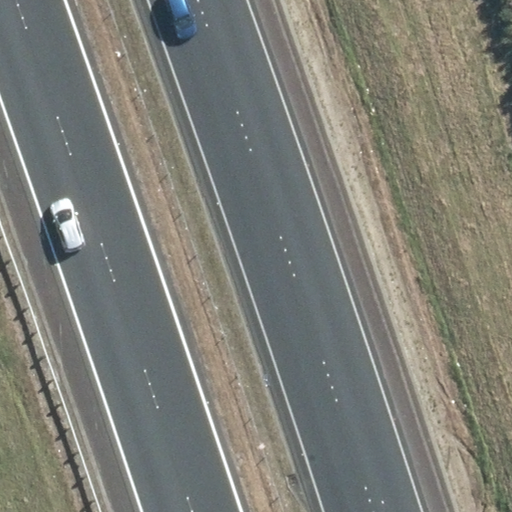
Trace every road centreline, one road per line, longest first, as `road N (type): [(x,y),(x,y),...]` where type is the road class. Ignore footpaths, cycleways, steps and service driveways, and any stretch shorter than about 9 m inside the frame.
road 1 (motorway): [(193,0),(372,511)]
road 2 (motorway): [(186,511),(9,0)]
